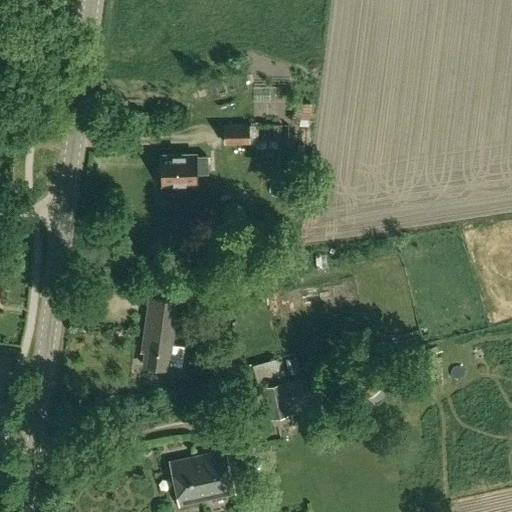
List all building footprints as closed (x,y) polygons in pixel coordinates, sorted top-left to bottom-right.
[(225,144),(249,144),(249,124),(224,124),(225,144)] [(187,185),(198,185),(197,174),(210,174),(209,158),(197,158),(197,155),(164,155),(165,185),(175,185),(174,194),(187,195),(187,185)] [(295,275),(292,258),(208,270),(210,287),(295,275)] [(176,303),(151,299),(144,345),(148,345),(145,366),(166,369),(176,303)] [(251,385),(281,377),(276,359),(246,367),(251,385)] [(259,387),(267,420),(268,419),(271,428),(294,422),(292,415),(323,407),(321,399),(323,398),(317,372),(259,387)] [(386,397),(377,384),(366,392),(375,405),(386,397)] [(333,436),(357,420),(356,417),(369,409),(361,396),(346,406),(347,407),(323,423),(325,426),(320,429),(326,438),(332,434),(333,436)] [(173,461),(182,504),(236,493),(227,450),(173,461)]
